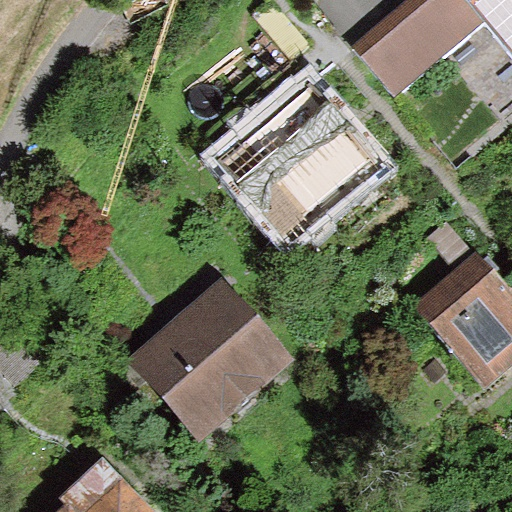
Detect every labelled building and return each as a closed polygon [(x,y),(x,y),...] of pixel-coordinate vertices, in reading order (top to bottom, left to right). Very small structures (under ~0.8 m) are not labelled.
[(511,0),(414,0),(390,20),(350,53),(390,101),(486,21),(511,52),(511,0)] [(220,167),(289,247),(383,165),(314,86),(220,167)] [(511,285),(491,257),(416,313),(470,385),(511,353),(511,285)] [(137,363),(193,437),(295,360),(239,286),(137,363)] [(57,511),(163,511),(115,459),(57,511)]
